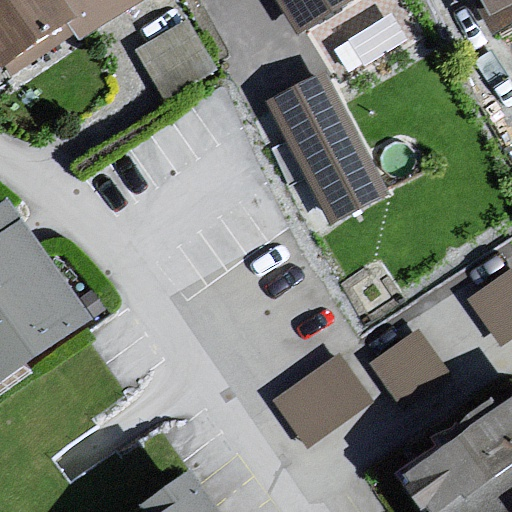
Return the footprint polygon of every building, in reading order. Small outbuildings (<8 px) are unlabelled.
[(0,0),(0,52),(4,59),(66,21),(78,40),(143,0),(0,0)] [(350,0),(282,0),(301,30),(350,0)] [(511,0),(481,0),(511,48),(511,47),(511,0)] [(188,22),(138,50),(167,101),(217,73),(188,22)] [(384,194),(320,67),(265,95),(329,221),(384,194)] [(0,372),(83,317),(5,200),(0,203),(0,372)] [(511,264),(466,296),(499,344),(511,335),(511,264)] [(417,324),(369,356),(403,405),(450,373),(417,324)] [(338,349),(272,398),(305,442),(371,394),(338,349)] [(511,511),(511,390),(398,470),(428,511),(511,511)] [(221,511),(203,485),(162,511),(221,511)]
